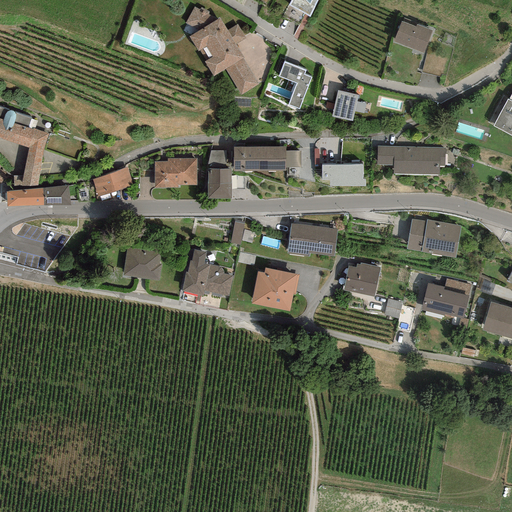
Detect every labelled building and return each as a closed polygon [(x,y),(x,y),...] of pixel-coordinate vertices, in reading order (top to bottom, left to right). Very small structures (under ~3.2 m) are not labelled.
[(318,0),(290,0),(288,5),(310,17),(318,0)] [(241,95),(258,84),(259,84),(243,58),(244,58),(235,44),(245,38),(237,24),(227,30),(219,18),(217,19),(208,14),(209,11),(201,7),(199,9),(194,7),(185,23),(199,30),(189,36),(198,51),(199,50),(206,61),(204,62),(213,76),(225,69),(241,95)] [(432,30),(417,24),(416,27),(401,21),(393,42),(423,54),(432,30)] [(306,70),(284,61),(278,76),(296,83),(288,105),(299,109),(312,77),(304,74),(306,70)] [(358,96),(337,90),(332,117),(352,121),(358,96)] [(511,92),(508,100),(507,99),(493,126),(511,136),(511,92)] [(13,175),(14,186),(21,185),(20,187),(37,187),(43,150),(48,133),(33,128),(32,130),(27,128),(31,118),(0,106),(0,138),(28,148),(23,176),(13,175)] [(393,165),(393,174),(439,175),(439,166),(445,166),(445,147),(377,146),(377,165),(393,165)] [(258,171),(258,147),(233,147),(234,172),(258,171)] [(285,147),(258,147),(258,171),(285,171),(285,167),(285,151),(285,147)] [(226,151),(210,151),(207,165),(207,169),(225,169),(226,151)] [(300,151),(285,151),(285,167),(300,167),(300,151)] [(196,159),(167,158),(167,162),(154,161),(154,188),(178,187),(178,185),(196,185),(196,159)] [(330,180),(330,186),(365,186),(365,179),(362,179),(362,165),(322,165),(322,180),(330,180)] [(127,168),(92,179),(98,197),(133,185),(127,168)] [(225,169),(207,169),(208,199),(231,198),(231,169),(225,169)] [(68,186),(42,189),(43,205),(71,206),(68,186)] [(43,205),(42,189),(6,191),(7,207),(43,205)] [(411,219),(406,249),(455,258),(461,226),(426,220),(426,222),(411,219)] [(244,225),(234,223),(230,244),(241,246),(244,225)] [(309,256),(309,253),(334,256),(338,229),(291,223),(287,253),(309,256)] [(244,227),(242,238),(251,239),(252,229),(244,227)] [(160,254),(127,249),(123,275),(159,281),(162,265),(158,264),(160,254)] [(228,296),(232,275),(223,273),(223,271),(222,269),(221,268),(219,267),(204,264),(206,252),(194,249),(191,261),(190,261),(187,272),(185,272),(182,291),(204,296),(204,294),(221,297),(221,295),(228,296)] [(380,267),(360,263),(360,265),(356,264),(355,268),(348,266),(343,290),(374,297),(380,267)] [(293,294),(295,295),(299,275),(264,268),(264,273),(257,271),(251,304),(289,311),(293,294)] [(463,319),(469,296),(471,285),(446,279),(444,288),(427,284),(421,310),(444,316),(444,314),(463,319)] [(402,302),(388,299),(384,315),(398,319),(402,302)] [(511,308),(490,302),(481,330),(511,339),(511,308)] [(475,350),(462,347),(461,354),(474,356),(475,350)]
